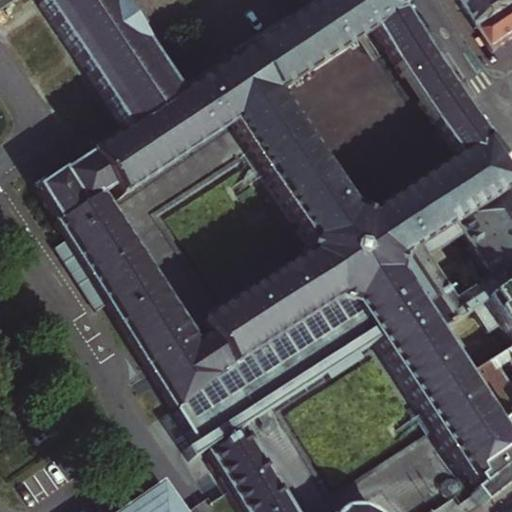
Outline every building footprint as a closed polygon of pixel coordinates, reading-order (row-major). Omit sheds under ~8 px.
[(0,0),(0,12),(19,1),(20,0),(0,0)] [(218,502),(224,511),(367,511),(359,509),(351,509),(344,511),(343,511),(288,511),(236,436),(253,425),(255,429),(255,432),(255,435),(257,437),(258,439),(262,440),(265,440),(267,439),(270,437),(271,436),(271,434),(271,432),(271,429),(269,427),(268,425),(266,424),(264,424),(263,424),(260,420),(318,379),(323,385),(354,364),(350,357),(371,343),(473,489),(466,494),(477,509),(507,489),(505,486),(511,481),(511,455),(491,424),(461,379),(431,334),(394,281),(400,258),(510,185),(439,79),(385,0),(320,0),(170,95),(107,0),(20,0),(19,1),(26,12),(24,13),(110,142),(45,186),(44,184),(18,201),(39,233),(36,235),(48,253),(39,259),(80,322),(90,316),(159,417),(160,416),(163,420),(160,422),(182,454),(172,460),(178,470),(196,458),(198,461),(195,463),(210,485),(207,486),(218,502)] [(477,0),(455,0),(462,11),(477,0)] [(478,33),(511,9),(511,0),(477,0),(462,11),(470,22),(478,33)] [(511,9),(478,33),(486,45),(492,55),(511,41),(511,9)] [(511,188),(510,185),(400,258),(394,281),(431,334),(446,324),(467,311),(511,281),(511,188)] [(511,281),(467,311),(482,333),(493,326),(507,349),(511,345),(511,281)] [(461,379),(475,369),(446,324),(431,334),(461,379)] [(511,345),(507,349),(475,369),(461,379),(491,424),(500,419),(511,410),(511,401),(491,369),(501,363),(504,367),(508,365),(510,368),(511,369),(511,345)] [(511,410),(500,419),(507,430),(511,426),(511,410)] [(511,430),(507,430),(500,419),(491,424),(511,455),(511,430)] [(116,511),(184,511),(163,480),(116,511)]
